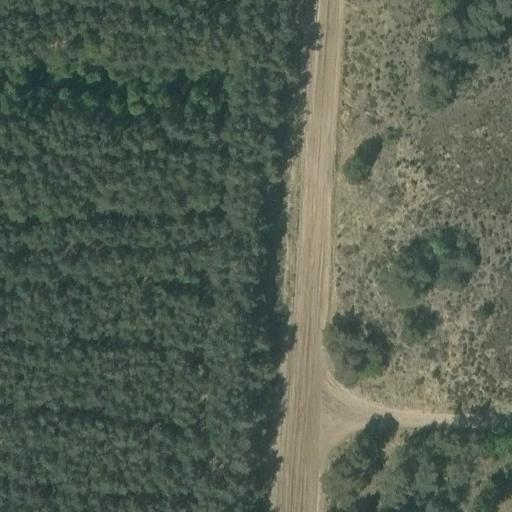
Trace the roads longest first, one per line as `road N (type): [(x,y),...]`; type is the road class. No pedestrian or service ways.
road 1 (track): [(331,0),(300,511)]
road 2 (unknown): [(306,416),(511,425)]
